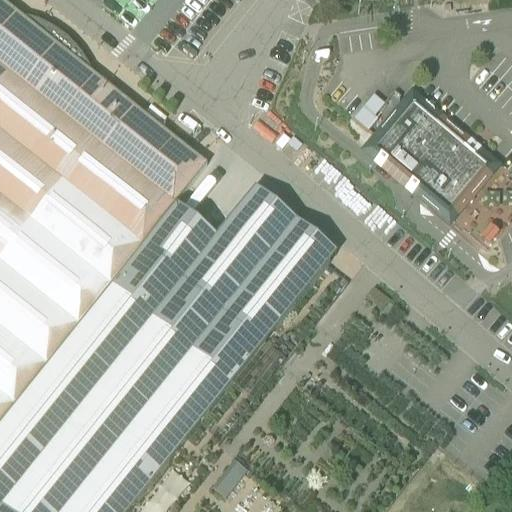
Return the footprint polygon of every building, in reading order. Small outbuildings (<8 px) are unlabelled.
[(0,511),(130,511),(328,265),(246,200),(213,240),(174,208),(206,168),(92,76),(89,70),(87,67),(84,61),(80,55),(78,53),(73,47),(68,42),(66,40),(60,36),(57,34),(51,30),(44,26),(37,23),(30,21),(27,20),(19,18),(0,2),(0,511)] [(366,131),(385,107),(373,97),(354,121),(366,131)] [(369,153),(448,220),(453,214),(457,217),(489,178),(486,175),(491,169),(474,155),(477,152),(455,133),(452,136),(412,103),(369,153)] [(267,347),(234,386),(252,401),(284,362),(267,347)] [(224,502),(247,475),(234,464),(211,490),(224,502)]
